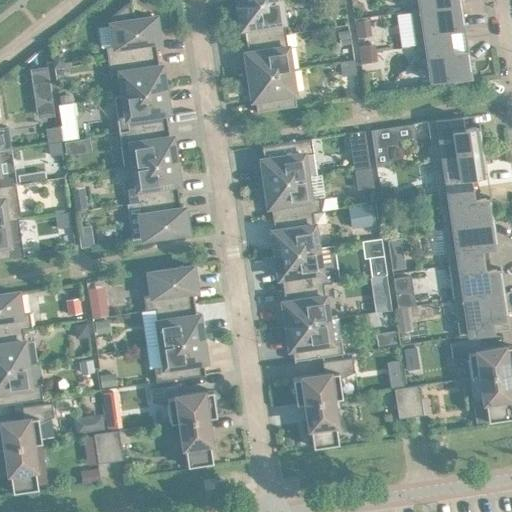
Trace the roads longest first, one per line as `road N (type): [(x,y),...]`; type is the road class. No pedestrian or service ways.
road 1 (residential): [(269,511),(189,0)]
road 2 (tertiary): [(285,511),(511,478)]
